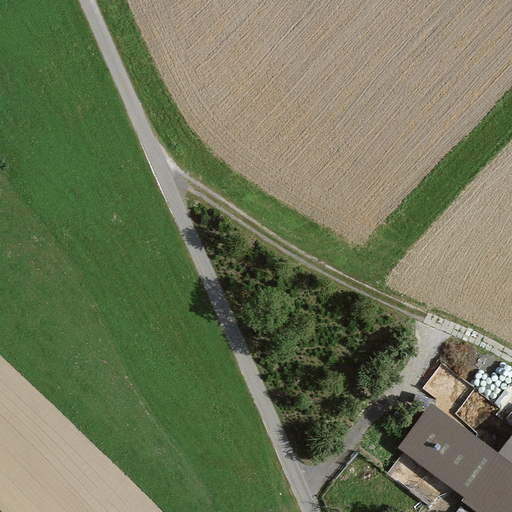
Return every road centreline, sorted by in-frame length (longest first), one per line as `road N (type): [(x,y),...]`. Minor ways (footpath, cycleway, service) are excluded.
road 1 (unclassified): [(86,0),(312,511)]
road 2 (track): [(440,324),(331,272),(160,166)]
